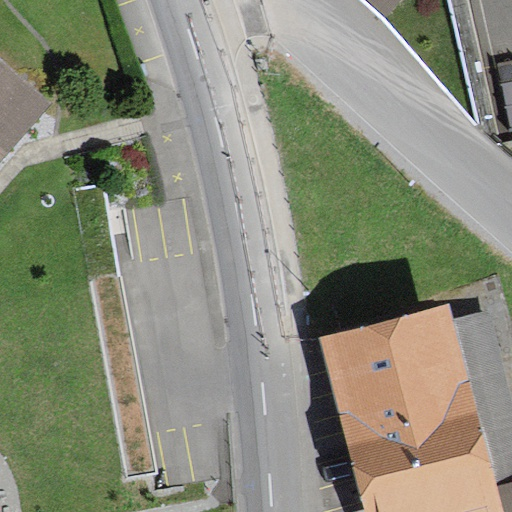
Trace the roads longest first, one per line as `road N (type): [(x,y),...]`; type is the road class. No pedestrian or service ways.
road 1 (tertiary): [(178,0),(254,264),(274,511)]
road 2 (residential): [(302,0),(511,204)]
